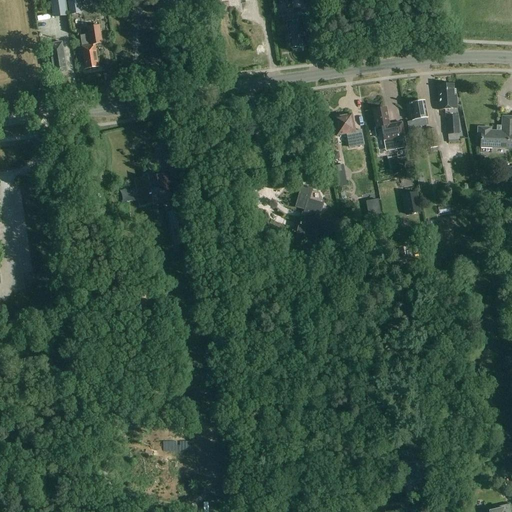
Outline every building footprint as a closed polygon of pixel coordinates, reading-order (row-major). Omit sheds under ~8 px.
[(64,0),(50,0),(53,18),(66,16),(64,0)] [(67,0),(70,15),(83,13),(80,0),(67,0)] [(298,49),(298,48),(307,46),(302,19),(286,22),(291,49),(292,49),(293,50),(298,49)] [(98,67),(95,45),(102,43),(99,26),(87,28),(88,35),(80,36),(82,47),(81,47),(82,54),(79,55),(80,64),(84,64),(85,69),(88,69),(89,70),(93,69),(94,68),(98,67)] [(66,72),(62,43),(47,45),(51,67),(52,67),(53,74),(66,72)] [(453,90),(453,85),(438,86),(439,102),(436,102),(437,110),(457,109),(456,95),(456,90),(453,90)] [(409,105),(412,121),(413,122),(407,123),(408,131),(420,129),(420,127),(428,126),(426,118),(427,118),(426,111),(425,111),(424,102),(417,103),(416,102),(412,102),(412,104),(409,105)] [(389,125),(386,108),(373,111),(376,128),(382,127),(384,140),(392,139),(395,138),(397,147),(406,146),(401,122),(389,125)] [(354,131),(351,115),(334,118),(337,136),(346,134),(348,148),(364,145),(362,130),(354,131)] [(460,135),(458,117),(448,118),(449,136),(460,135)] [(511,117),(502,117),(502,132),(492,131),(492,128),(478,128),(478,139),(480,139),(480,147),(511,148),(511,117)] [(435,129),(427,130),(430,147),(438,145),(435,129)] [(336,174),(339,188),(342,187),(347,186),(345,173),(340,174),(336,174)] [(148,178),(139,180),(137,180),(135,181),(137,187),(139,200),(139,201),(140,206),(150,204),(151,204),(169,200),(174,200),(169,174),(156,176),(157,179),(148,181),(148,178)] [(314,238),(323,203),(311,200),(314,189),(302,186),(295,208),(303,210),(303,212),(301,212),(296,233),(297,234),(296,235),(312,239),(313,238),(314,238)] [(416,192),(403,195),(406,212),(406,214),(420,212),(420,209),(416,192)] [(383,223),(378,198),(366,201),(370,225),(383,223)] [(171,212),(168,213),(170,220),(171,229),(172,231),(174,230),(177,246),(179,246),(186,245),(189,244),(186,228),(185,227),(183,214),(182,210),(173,212),(171,212)]
